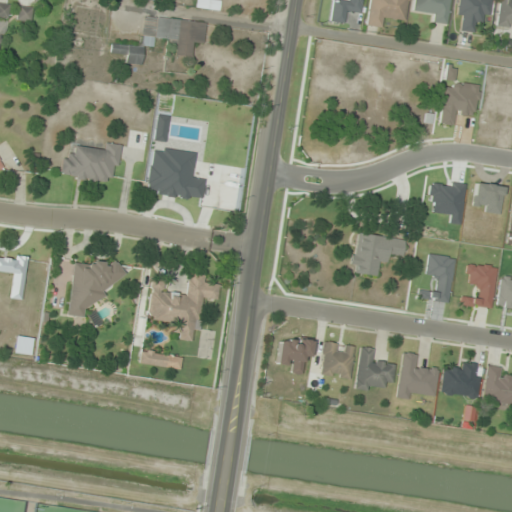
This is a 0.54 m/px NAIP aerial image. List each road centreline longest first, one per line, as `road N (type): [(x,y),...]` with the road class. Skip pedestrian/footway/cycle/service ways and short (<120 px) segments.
road 1 (tertiary): [(233,418),(296,0)]
road 2 (residential): [(248,299),(511,339)]
road 3 (residential): [(257,245),(0,212)]
road 4 (residential): [(268,172),(348,182),(421,154),(511,159)]
